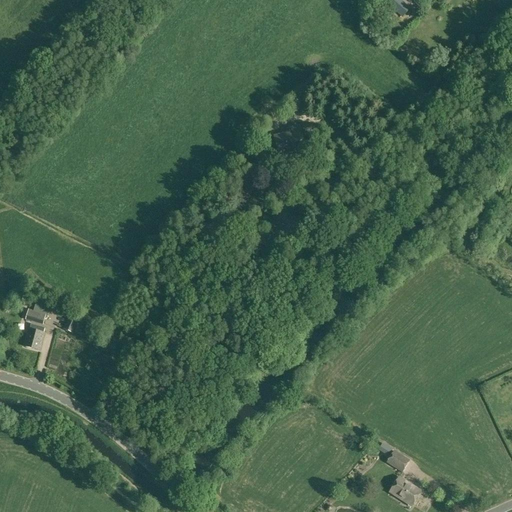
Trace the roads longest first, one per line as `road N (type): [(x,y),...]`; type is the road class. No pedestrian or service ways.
road 1 (track): [(511,20),(274,275),(156,343),(92,417)]
road 2 (tertiary): [(198,511),(82,410),(0,375)]
